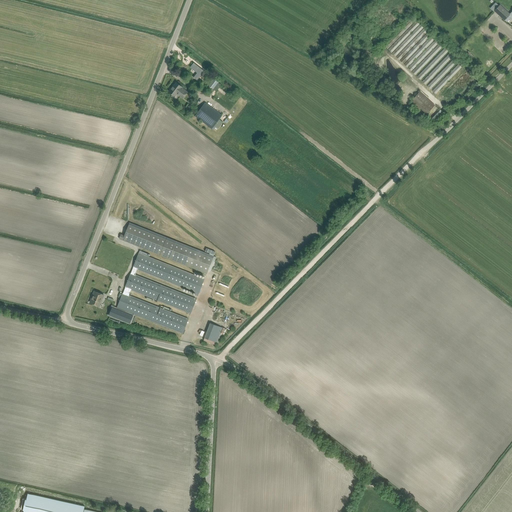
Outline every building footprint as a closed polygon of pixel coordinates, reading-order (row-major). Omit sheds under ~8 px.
[(511,13),(510,14),(500,5),(494,11),(503,19),(507,15),(511,19),(511,13)] [(198,73),(194,77),(197,80),(205,71),(194,63),(190,67),(198,73)] [(214,79),(209,85),(213,89),(218,82),(214,79)] [(169,91),(173,95),(174,95),(176,93),(183,98),(187,92),(181,88),(182,87),(176,83),(173,87),(172,87),(169,91)] [(412,101),(423,111),(427,114),(435,105),(420,92),(412,101)] [(195,116),(212,129),(222,115),(205,103),(195,116)] [(441,109),(431,118),(436,123),(445,114),(441,109)] [(119,239),(207,274),(214,256),(130,222),(124,238),(120,236),(119,239)] [(139,253),(131,273),(117,307),(183,333),(189,319),(129,295),(131,289),(191,313),(197,299),(135,275),(137,270),(199,294),(204,279),(139,253)] [(94,296),(91,303),(99,307),(104,295),(95,291),(93,296),(94,296)] [(113,308),(110,315),(130,323),(133,316),(113,308)] [(210,323),(205,338),(217,343),(222,327),(210,323)]
